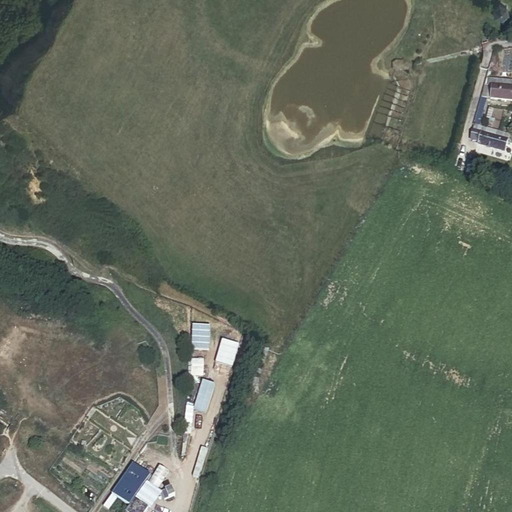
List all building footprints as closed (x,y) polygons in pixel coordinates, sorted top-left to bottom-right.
[(507,15),(506,7),(498,4),(493,9),(494,17),(501,20),(507,15)] [(470,32),(448,17),(439,31),(461,45),(470,32)] [(489,100),(511,102),(511,82),(487,79),(486,86),(491,87),(489,100)] [(477,145),(505,154),(510,135),(479,126),(474,124),(469,141),(477,143),(477,145)] [(463,162),(454,160),(451,170),(460,173),(463,162)] [(268,350),(255,347),(242,390),(255,394),(268,350)] [(169,473),(160,467),(148,484),(136,501),(148,510),(150,511),(162,494),(157,490),(169,473)] [(165,501),(175,497),(172,490),(162,494),(165,501)] [(128,511),(146,511),(148,510),(136,501),(128,511)]
